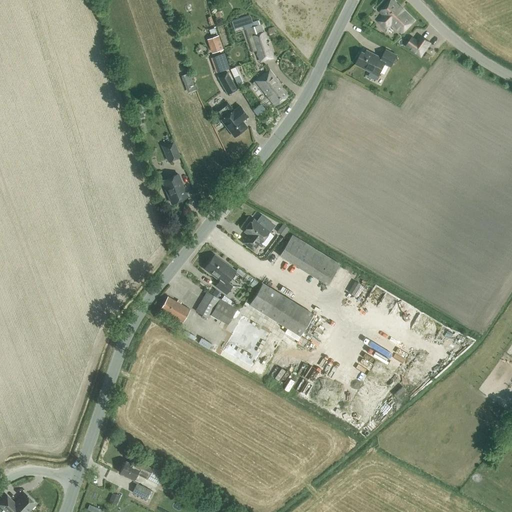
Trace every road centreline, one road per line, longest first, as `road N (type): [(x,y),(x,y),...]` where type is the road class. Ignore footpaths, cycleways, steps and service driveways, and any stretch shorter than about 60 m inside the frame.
road 1 (tertiary): [(75,480),(137,313),(293,115),(353,0)]
road 2 (unclassified): [(511,75),(450,37),(413,0)]
